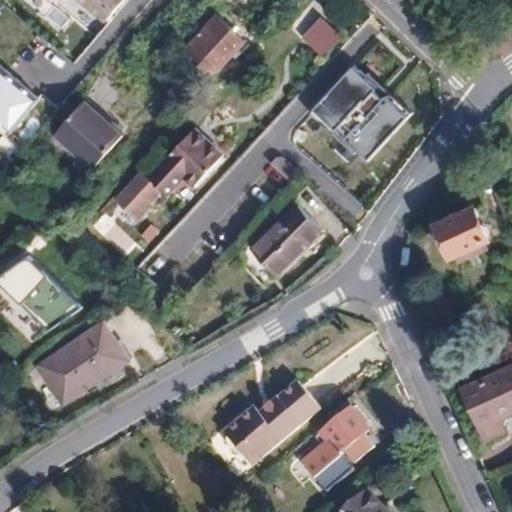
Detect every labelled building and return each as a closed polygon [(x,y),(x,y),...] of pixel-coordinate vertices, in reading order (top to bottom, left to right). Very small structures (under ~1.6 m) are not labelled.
[(80,0),(107,22),(125,0),(80,0)] [(207,66),(215,74),(246,41),(231,27),(219,16),(188,49),(200,59),(196,63),(203,70),(207,66)] [(44,98),(0,62),(0,123),(14,135),(44,98)] [(416,115),(357,63),(313,113),(372,165),(416,115)] [(166,95),(177,106),(187,96),(176,85),(166,95)] [(101,114),(86,101),(56,135),(95,169),(124,135),(101,114)] [(196,129),(151,179),(143,171),(118,199),(139,219),(164,191),(167,195),(185,176),(196,186),(224,156),(210,143),(196,129)] [(497,194),(507,217),(511,214),(511,193),(510,188),(497,194)] [(252,250),(278,277),(303,253),(322,234),(295,207),(252,250)] [(477,207),(437,225),(447,248),(452,258),(458,256),(460,262),(491,249),(487,242),(492,240),(477,207)] [(32,256),(0,279),(0,283),(52,330),(86,310),(32,256)] [(40,366),(65,404),(92,386),(131,360),(106,322),(40,366)] [(500,372),(462,389),(472,411),(486,441),(508,431),(502,419),(511,414),(511,379),(505,383),(500,372)] [(247,472),(320,412),(298,385),(270,408),(261,415),(256,420),(251,414),(220,439),(222,441),(221,448),(230,458),(237,459),(247,472)] [(258,412),(261,415),(270,408),(267,405),(258,412)] [(353,409),(322,434),(329,443),(304,463),(317,479),(345,456),(343,454),(345,452),(355,464),(376,447),(367,435),(372,431),(363,420),(353,409)] [(297,454),(304,463),(329,443),(322,434),(297,454)] [(371,491),(344,511),(387,511),(371,491)]
